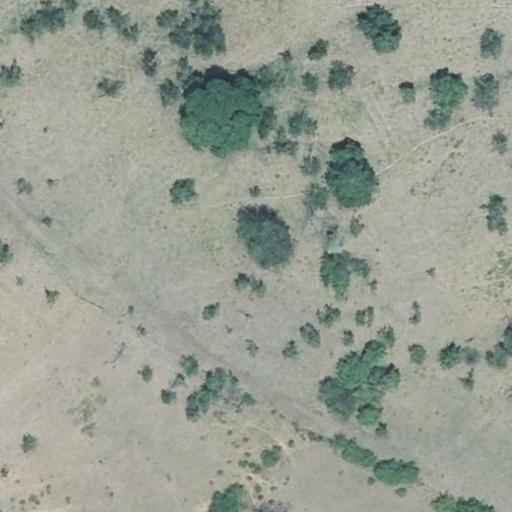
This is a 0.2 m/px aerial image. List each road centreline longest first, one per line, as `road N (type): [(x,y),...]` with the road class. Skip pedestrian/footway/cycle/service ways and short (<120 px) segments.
road 1 (track): [(0,192),(84,285),(145,329),(295,419),(483,511)]
road 2 (track): [(184,511),(295,419)]
